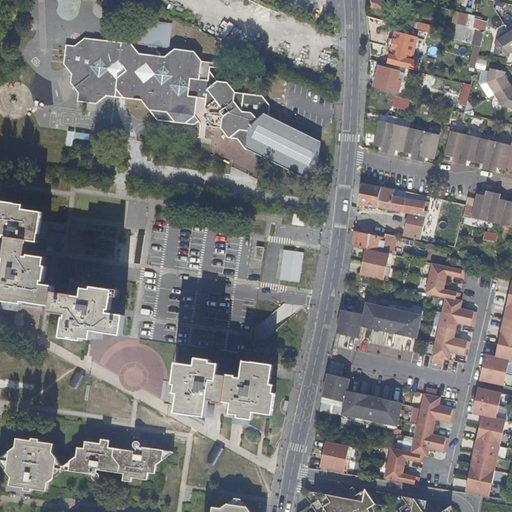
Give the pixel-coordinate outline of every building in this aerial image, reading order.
[(370,0),(368,6),(380,10),(383,0),(370,0)] [(475,18),(475,16),(454,10),(451,23),(456,24),(452,39),(476,45),(481,46),(488,21),(475,18)] [(149,55),(157,56),(159,46),(170,48),(173,24),(142,21),(139,44),(151,45),(149,55)] [(417,21),(415,28),(426,31),(428,24),(417,21)] [(396,32),(394,40),(392,47),(390,55),(398,57),(397,61),(410,65),(417,38),(396,32)] [(511,51),(511,36),(510,32),(498,39),(495,53),(509,57),(510,53),(511,52),(511,51)] [(243,135),(246,125),(260,113),(270,116),(271,105),(263,96),(236,94),(229,83),(219,82),(211,72),(212,63),(203,62),(195,52),(175,50),(167,57),(157,56),(149,55),(140,54),(133,45),(86,39),(76,47),(68,46),(67,48),(65,66),(66,67),(73,75),(72,85),(80,94),(79,102),(98,104),(107,97),(126,99),(143,101),(158,120),(196,125),(205,117),(213,127),(223,128),(231,138),(238,138),(241,145),(243,135)] [(476,67),(481,46),(476,45),(470,66),(476,67)] [(425,55),(423,65),(431,67),(433,57),(425,55)] [(400,71),(379,66),(374,85),(398,91),(401,81),(397,80),(400,71)] [(488,82),(495,94),(511,84),(505,76),(505,75),(506,71),(491,68),(488,82)] [(471,85),(463,83),(457,102),(466,105),(471,85)] [(511,86),(511,84),(495,94),(502,106),(511,107),(511,86)] [(410,99),(394,95),(392,106),(407,110),(410,99)] [(321,141),(270,116),(260,113),(246,125),(243,135),(241,145),(301,177),(321,141)] [(389,152),(395,124),(380,120),(374,144),(378,145),(382,146),(381,150),(389,152)] [(410,128),(395,124),(389,152),(395,154),(396,150),(399,150),(405,152),(410,128)] [(425,131),(410,128),(405,152),(409,153),(413,154),(412,158),(419,159),(425,131)] [(440,135),(425,131),(419,159),(427,161),(427,158),(430,158),(435,159),(440,135)] [(466,134),(452,131),(446,155),(450,156),(453,157),(452,162),(459,163),(466,134)] [(476,162),(482,138),(466,134),(459,163),(466,165),(468,160),(470,161),(476,162)] [(489,170),(496,141),(482,138),(476,162),(481,163),(484,164),(483,169),(489,170)] [(500,168),(506,169),(511,145),(496,141),(489,170),(497,172),(498,169),(499,167),(500,168)] [(381,186),(361,183),(359,204),(378,208),(378,207),(381,186)] [(395,189),(381,186),(378,207),(403,212),(406,198),(393,196),(395,189)] [(478,194),(477,195),(477,199),(475,207),(472,218),(487,221),(493,193),(486,191),(485,195),(481,194),(478,194)] [(487,221),(503,225),(508,201),(502,199),(501,199),(501,195),(493,193),(487,221)] [(0,298),(2,299),(22,302),(23,299),(52,304),(51,311),(67,313),(63,333),(93,338),(95,326),(123,331),(125,318),(126,313),(112,310),(112,307),(115,289),(86,284),(84,296),(67,293),(55,291),(56,285),(54,284),(50,284),(45,283),(50,256),(28,252),(28,249),(30,239),(42,241),(45,220),(46,210),(27,207),(28,202),(0,197),(0,233),(8,235),(7,243),(7,246),(6,248),(4,263),(0,262),(0,298)] [(468,197),(466,205),(475,207),(477,199),(468,197)] [(426,201),(406,198),(403,212),(409,213),(404,234),(421,238),(427,211),(424,210),(426,201)] [(503,225),(511,227),(511,201),(511,202),(508,201),(503,225)] [(303,225),(304,214),(291,213),(290,224),(303,225)] [(385,238),(355,231),(353,245),(366,248),(390,254),(392,254),(397,236),(386,234),(385,238)] [(495,241),(496,233),(483,231),(482,239),(495,241)] [(390,254),(366,248),(364,256),(367,257),(366,262),(387,267),(390,254)] [(304,252),(284,250),(280,280),(300,282),(304,252)] [(387,267),(366,262),(364,266),(362,266),(360,274),(384,279),(387,267)] [(467,271),(433,263),(427,293),(447,298),(433,356),(435,356),(445,359),(450,360),(452,352),(469,357),(472,342),(455,338),(459,323),(476,327),(479,313),(462,309),(464,301),(461,300),(462,293),(445,289),(448,275),(465,279),(467,271)] [(511,281),(511,287),(511,292),(511,297),(509,297),(506,312),(508,313),(506,322),(504,322),(500,337),(503,338),(500,348),(498,347),(497,355),(487,352),(485,360),(487,361),(485,371),(483,370),(481,378),(503,383),(508,360),(511,361),(511,281)] [(365,315),(343,309),(337,333),(359,338),(362,324),(365,325),(365,327),(380,331),(381,328),(384,329),(383,331),(384,331),(385,329),(388,330),(387,332),(402,335),(403,333),(406,334),(405,336),(413,338),(414,335),(418,336),(417,338),(418,339),(423,315),(367,303),(365,315)] [(404,346),(405,338),(370,337),(370,345),(404,346)] [(272,378),(275,365),(245,360),(242,377),(219,373),(221,360),(198,355),(197,363),(178,360),(174,382),(172,393),(178,394),(175,411),(204,416),(207,399),(230,404),(229,415),(252,418),(253,410),(273,414),(278,387),(271,385),(272,378)] [(435,356),(434,362),(444,365),(445,359),(435,356)] [(343,414),(399,426),(404,403),(404,402),(403,404),(399,404),(400,401),(392,400),(391,402),(388,401),(389,399),(374,396),(373,398),(370,397),(371,395),(370,395),(370,397),(367,396),(367,394),(352,391),(351,393),(348,392),(351,378),(329,373),(324,397),(346,402),(343,414)] [(468,489),(491,494),(508,418),(498,416),(504,391),(480,386),(478,394),(480,394),(478,404),(476,403),(474,412),(484,414),(482,421),(485,421),(483,431),(480,431),(477,446),(479,447),(477,456),(475,456),(472,471),(474,472),(472,482),(470,481),(468,489)] [(429,387),(427,393),(438,396),(439,390),(429,387)] [(393,447),(386,477),(420,485),(422,477),(405,473),(408,459),(425,462),(426,455),(430,456),(432,448),(448,452),(451,437),(435,434),(438,419),(454,422),(458,408),(441,404),(443,397),(426,393),(413,452),(393,447)] [(16,449),(9,453),(7,472),(8,473),(12,478),(11,486),(25,488),(24,491),(32,492),(32,490),(47,491),(48,483),(55,478),(57,460),(53,454),(54,445),(39,443),(39,440),(32,439),(31,442),(17,440),(16,449)] [(77,457),(70,462),(69,471),(93,475),(93,476),(93,478),(95,480),(97,481),(98,480),(100,480),(101,477),(100,475),(99,474),(97,473),(97,470),(124,473),(123,480),(132,482),(132,477),(147,479),(148,473),(155,473),(157,464),(162,460),(163,451),(141,448),(141,444),(139,442),(137,442),(135,443),(134,445),(133,447),(135,449),(136,450),(136,452),(109,448),(110,441),(102,440),(101,444),(86,442),(85,449),(78,449),(77,457)] [(323,459),(322,467),(345,472),(350,446),(327,441),(325,449),(327,450),(325,460),(323,459)] [(173,452),(163,451),(162,460),(173,452)] [(0,463),(7,472),(9,453),(0,460),(0,463)] [(63,468),(57,460),(55,478),(62,473),(63,470),(63,468)] [(380,511),(389,507),(376,504),(366,489),(358,494),(354,487),(346,492),(341,485),(326,494),(314,492),(302,490),(312,505),(298,511),(380,511)] [(450,511),(452,506),(442,511),(426,511),(428,501),(403,496),(400,509),(395,511),(410,511),(411,511),(413,511),(450,511)] [(235,498),(227,504),(246,507),(241,499),(235,498)]
